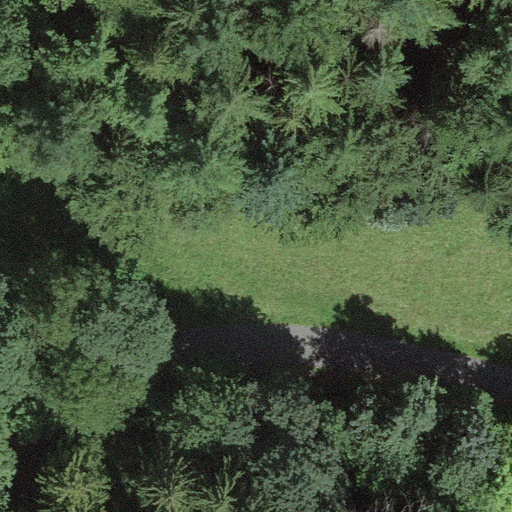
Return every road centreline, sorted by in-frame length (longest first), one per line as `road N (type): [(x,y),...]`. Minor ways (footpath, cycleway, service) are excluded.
road 1 (track): [(511,388),(270,338),(171,348),(36,400),(0,455)]
road 2 (track): [(171,348),(0,283)]
